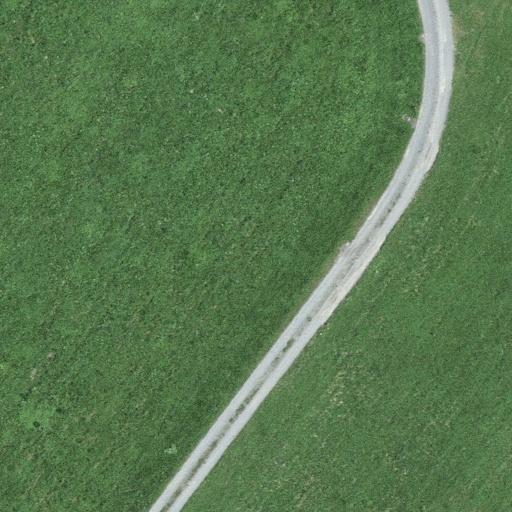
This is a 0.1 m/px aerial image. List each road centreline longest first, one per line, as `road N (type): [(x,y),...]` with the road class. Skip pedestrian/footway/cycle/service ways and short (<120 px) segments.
road 1 (track): [(165,511),(404,193),(436,107),(441,52),(432,0)]
road 2 (track): [(436,107),(498,0)]
